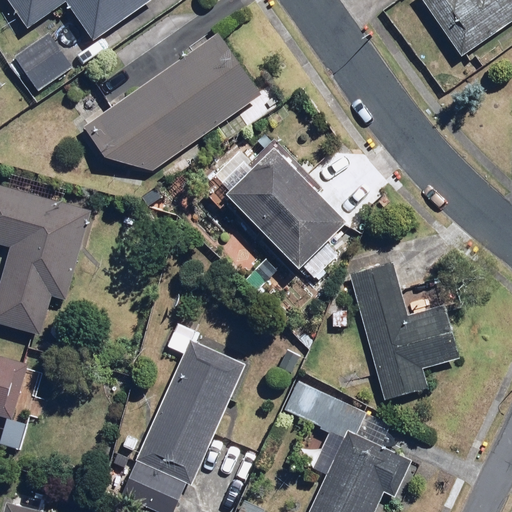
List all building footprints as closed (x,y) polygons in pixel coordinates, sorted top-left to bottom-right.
[(12,0),(33,28),(69,2),(98,43),(158,0),(12,0)] [(511,26),(511,0),(427,0),(469,57),(511,26)] [(77,67),(50,33),(16,59),(42,93),(77,67)] [(262,94),(223,34),(89,122),(117,164),(154,170),(262,94)] [(352,223),(278,150),(230,199),(303,272),(352,223)] [(94,210),(0,183),(0,243),(13,247),(0,294),(0,324),(46,337),(57,300),(68,303),(94,210)] [(411,315),(396,262),(350,274),(386,400),(430,388),(425,370),(461,359),(446,305),(411,315)] [(145,443),(128,436),(123,446),(139,453),(136,462),(119,455),(115,465),(132,473),(120,501),(144,511),(174,511),(187,483),(195,487),(248,362),(195,340),(198,331),(180,324),(169,349),(182,354),(145,443)] [(0,417),(16,421),(29,367),(0,358),(0,417)] [(368,414),(359,437),(386,448),(395,424),(368,414)] [(315,467),(328,473),(309,511),(376,511),(385,493),(397,499),(414,463),(359,437),(349,432),(346,439),(331,432),(315,467)] [(267,511),(269,509),(244,499),(238,511),(267,511)]
